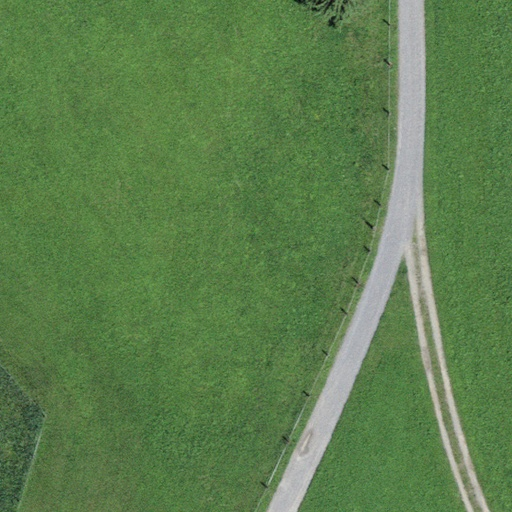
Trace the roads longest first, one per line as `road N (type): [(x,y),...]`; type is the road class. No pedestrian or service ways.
road 1 (track): [(279,511),(408,201),(412,0)]
road 2 (track): [(408,201),(451,435),(480,511)]
